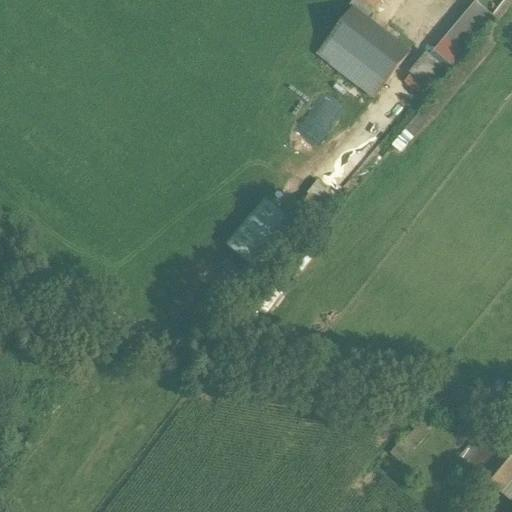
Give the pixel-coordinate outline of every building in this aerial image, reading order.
[(365,0),(376,8),(382,0),(365,0)] [(475,3),(433,53),(449,67),(491,17),(475,3)] [(410,53),(353,8),(318,53),(375,98),(410,53)] [(445,72),(449,67),(433,53),(429,58),(441,68),(445,72)] [(429,58),(425,55),(408,75),(424,88),(441,68),(429,58)] [(421,88),(408,77),(402,83),(416,95),(421,88)] [(483,396),(436,387),(432,409),(479,418),(483,396)] [(494,423),(489,422),(460,458),(501,491),(511,477),(511,452),(501,443),(508,435),(494,423)]
